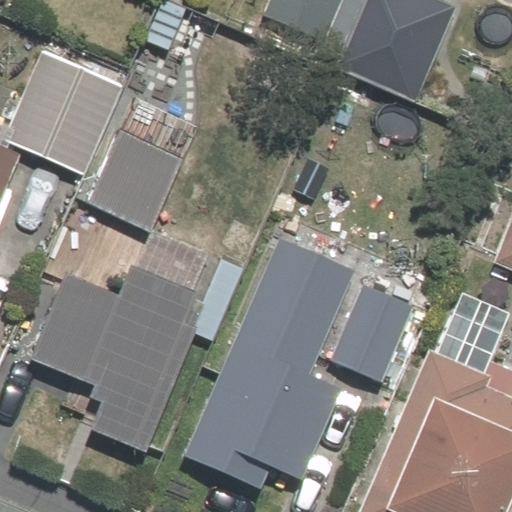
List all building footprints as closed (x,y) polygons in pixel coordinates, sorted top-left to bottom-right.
[(330,0),(258,0),(251,18),(311,44),(330,0)] [(458,18),(413,0),(360,0),(331,75),(420,111),(458,18)] [(0,145),(17,154),(78,181),(121,88),(41,52),(0,142),(0,145)] [(195,125),(135,96),(74,224),(134,253),(195,125)] [(0,190),(17,154),(0,145),(0,190)] [(511,208),(488,269),(511,278),(511,208)] [(63,280),(26,370),(98,400),(82,438),(141,463),(194,336),(182,331),(195,301),(170,290),(181,263),(152,251),(143,271),(133,267),(118,303),(63,280)] [(414,310),(356,286),(321,369),(380,393),(414,310)] [(293,486),(306,456),(322,463),(352,395),(234,345),(181,468),(255,501),(266,475),(293,486)] [(511,511),(511,400),(434,368),(373,511),(511,511)]
